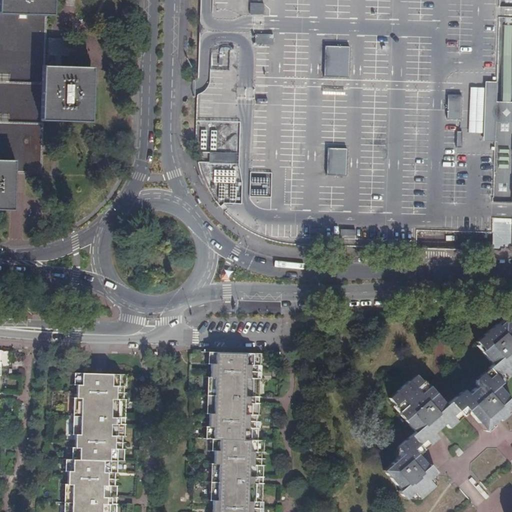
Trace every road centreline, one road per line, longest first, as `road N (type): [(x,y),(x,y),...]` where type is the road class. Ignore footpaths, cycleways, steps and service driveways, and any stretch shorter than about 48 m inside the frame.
road 1 (secondary): [(188,294),(511,294)]
road 2 (secondary): [(511,275),(287,269),(238,257),(207,238)]
road 3 (residential): [(188,209),(165,139),(168,0)]
road 4 (residential): [(152,0),(147,148),(126,202)]
